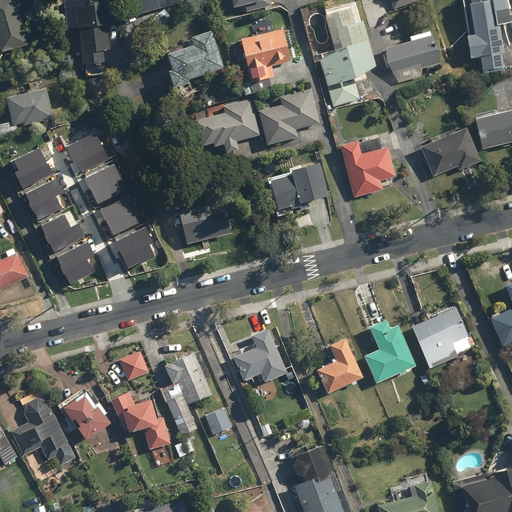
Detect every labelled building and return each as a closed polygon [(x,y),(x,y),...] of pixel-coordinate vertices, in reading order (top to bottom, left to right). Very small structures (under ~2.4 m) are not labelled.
[(15,0),(0,0),(0,47),(2,53),(29,44),(15,0)] [(121,49),(112,0),(72,0),(73,6),(62,8),(66,29),(76,28),(77,33),(72,34),(76,56),(82,55),(87,78),(106,74),(104,63),(107,63),(105,52),(121,49)] [(182,0),(129,0),(134,16),(183,2),(182,0)] [(230,0),(232,8),(245,5),(247,12),(271,6),(269,0),(230,0)] [(416,0),(390,0),(394,8),(417,0),(416,0)] [(507,0),(490,0),(493,15),(509,13),(507,0)] [(487,1),(467,5),(472,35),(465,36),(469,59),(479,57),(482,73),(503,69),(500,53),(502,53),(496,17),(490,18),(487,1)] [(359,98),(353,79),(375,66),(362,21),(359,21),(353,3),(322,12),(336,54),(318,60),(333,106),(359,98)] [(281,29),(240,39),(251,82),(274,76),(272,66),(290,62),(281,29)] [(193,46),(166,55),(173,76),(168,77),(172,89),(189,83),(187,79),(223,68),(211,31),(190,38),(193,46)] [(410,42),(384,49),(386,64),(398,82),(423,75),(421,69),(440,64),(431,31),(409,37),(410,42)] [(44,88),(4,99),(11,125),(23,122),(24,126),(53,118),(44,88)] [(283,104),(257,112),(267,146),(298,137),(295,130),(320,123),(309,88),(281,96),(283,104)] [(225,112),(192,121),(199,147),(213,143),(215,148),(224,145),(226,154),(239,150),(237,142),(258,136),(252,116),(255,115),(251,99),(224,106),(225,112)] [(511,110),(474,120),(481,150),(511,142),(511,110)] [(6,122),(0,124),(0,134),(1,139),(18,134),(17,127),(9,130),(6,122)] [(466,127),(419,148),(432,178),(457,166),(459,170),(481,160),(466,127)] [(379,137),(357,144),(360,154),(382,148),(379,137)] [(357,142),(339,148),(354,198),(382,190),(380,182),(396,177),(387,146),(382,148),(360,154),(357,144),(357,142)] [(291,175),(268,182),(277,210),(327,196),(317,163),(290,171),(291,175)] [(58,168),(40,177),(48,195),(66,186),(58,168)] [(59,231),(43,202),(27,211),(64,277),(100,257),(79,220),(59,231)] [(206,202),(178,209),(187,245),(232,233),(229,218),(212,223),(206,202)] [(138,214),(104,230),(117,258),(138,249),(140,254),(154,248),(138,214)] [(16,252),(0,260),(0,291),(29,277),(16,252)] [(511,307),(511,308),(489,317),(501,346),(511,341),(511,281),(503,285),(511,307)] [(453,306),(410,326),(429,368),(472,348),(453,306)] [(378,348),(362,355),(374,383),(415,366),(397,324),(389,327),(385,318),(368,326),(378,348)] [(285,371),(267,328),(250,335),(255,346),(231,356),(242,381),(260,373),(263,381),(285,371)] [(362,377),(343,337),(327,345),(334,359),(314,369),(326,394),(362,377)] [(140,348),(117,359),(128,382),(150,371),(140,348)] [(194,351),(162,363),(171,385),(160,389),(165,402),(167,402),(180,435),(196,429),(186,403),(210,394),(204,378),(210,376),(205,364),(200,366),(194,351)] [(129,391),(113,397),(128,433),(142,428),(150,448),(170,440),(161,416),(156,418),(148,398),(134,403),(129,391)] [(93,403),(84,392),(74,401),(72,398),(61,407),(67,415),(62,419),(72,431),(75,428),(86,441),(110,421),(103,413),(106,411),(97,400),(93,403)] [(74,454),(51,417),(55,414),(45,397),(40,400),(37,396),(25,403),(27,407),(23,410),(29,419),(10,430),(25,455),(38,447),(47,460),(56,454),(61,462),(74,454)] [(224,407),(204,416),(212,434),(231,425),(224,407)] [(0,466),(16,457),(4,434),(0,436),(0,431),(6,428),(0,416),(0,466)] [(188,437),(174,445),(181,457),(195,449),(188,437)] [(292,485),(302,511),(349,511),(324,443),(305,451),(315,476),(292,485)] [(495,478),(460,486),(466,511),(511,511),(511,466),(493,471),(495,478)] [(377,504),(379,511),(437,511),(429,480),(414,484),(416,494),(377,504)] [(186,511),(183,497),(132,511),(186,511)]
